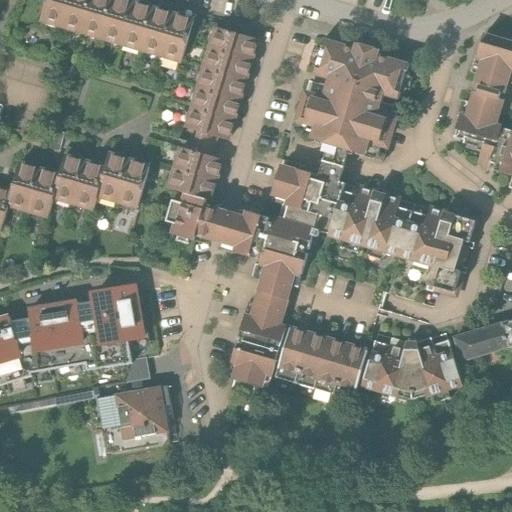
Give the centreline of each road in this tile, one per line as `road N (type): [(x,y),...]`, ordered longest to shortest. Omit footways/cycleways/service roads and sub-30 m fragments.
road 1 (residential): [(292,1),(219,240),(199,281),(192,344),(214,439)]
road 2 (residential): [(511,224),(445,174),(426,148),(453,23)]
road 3 (residential): [(292,1),(381,28),(453,23)]
